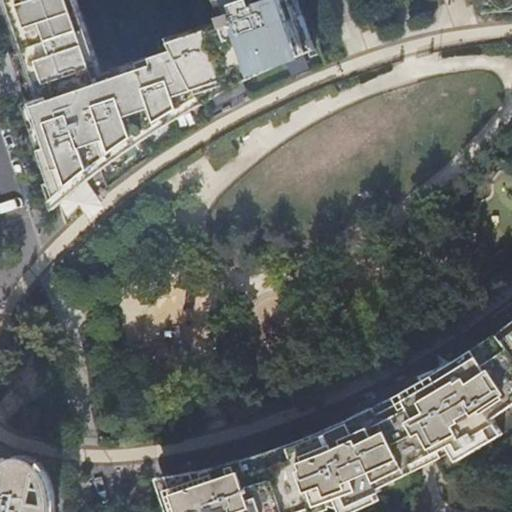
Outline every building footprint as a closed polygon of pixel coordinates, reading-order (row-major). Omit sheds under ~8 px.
[(297,0),(217,0),(221,8),(219,9),(222,17),(224,24),(172,42),(176,50),(96,77),(93,68),(100,66),(76,0),(13,0),(18,12),(46,96),(25,103),(57,199),(81,179),(111,155),(135,138),(168,116),(197,99),(240,76),(242,83),(315,50),(297,0)] [(504,339),(511,350),(511,324),(500,334),(504,339)] [(479,355),(504,339),(500,334),(476,350),(479,355)] [(295,511),(297,511),(343,496),(347,506),(380,491),(376,481),(407,465),(431,457),(453,442),(458,450),(477,439),(474,434),(495,422),(492,418),(511,403),(511,350),(504,339),(479,355),(476,350),(425,381),(341,424),(288,445),(290,451),(212,475),(210,469),(163,479),(174,511),(295,511)] [(288,445),(210,469),(212,475),(290,451),(288,445)] [(31,455),(24,453),(24,454),(16,454),(13,455),(3,459),(0,461),(0,511),(54,511),(54,504),(53,491),(50,481),(45,468),(42,465),(35,458),(31,455)] [(511,486),(511,478),(495,485),(498,492),(511,486)]
